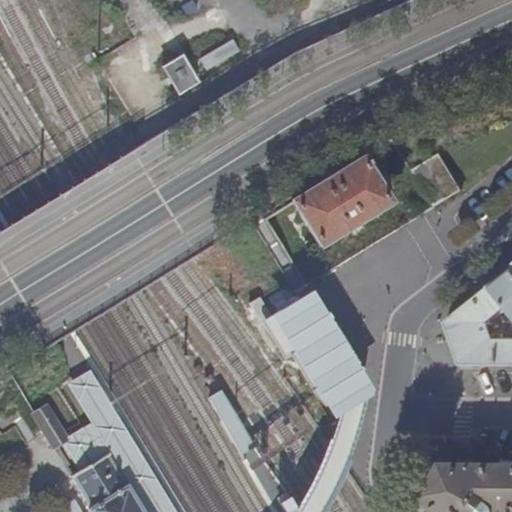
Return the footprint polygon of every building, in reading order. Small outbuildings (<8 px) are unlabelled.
[(223,42),(195,59),(206,75),(233,57),(223,42)] [(199,82),(182,55),(163,67),(179,94),(199,82)] [(413,171),(435,207),(462,190),(439,154),(413,171)] [(392,203),(364,157),(364,156),(292,200),(322,247),(392,203)] [(511,270),(493,286),(510,307),(511,309),(511,270)] [(510,307),(493,286),(448,322),(462,364),(478,364),(511,364),(511,339),(501,339),(493,320),(510,307)] [(272,319),(333,415),(368,394),(370,382),(316,294),(272,319)] [(177,511),(90,372),(69,386),(91,423),(67,436),(61,441),(72,460),(74,464),(78,471),(99,459),(108,453),(110,457),(113,462),(126,483),(132,492),(143,509),(144,511),(177,511)] [(46,403),(32,412),(41,427),(53,445),(61,441),(67,436),(46,403)] [(75,473),(71,475),(89,505),(91,508),(89,509),(90,511),(144,511),(143,509),(132,492),(126,483),(113,462),(110,457),(108,453),(99,459),(78,471),(75,473)] [(510,511),(511,464),(445,463),(427,495),(438,511),(510,511)]
